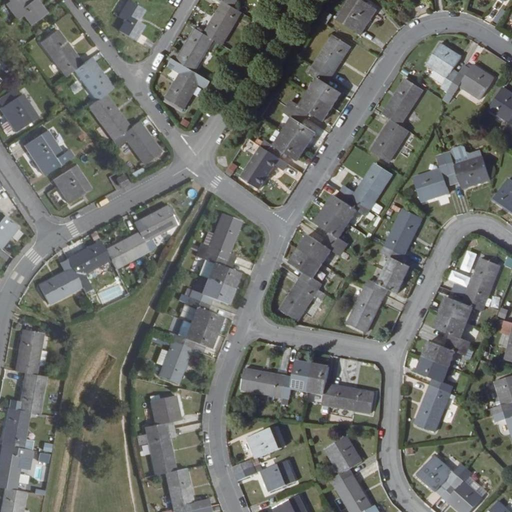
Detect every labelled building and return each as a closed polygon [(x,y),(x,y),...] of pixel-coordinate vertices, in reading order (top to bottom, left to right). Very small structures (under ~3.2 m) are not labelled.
[(46,13),(35,0),(10,0),(9,1),(6,4),(17,19),(22,15),(30,24),(46,13)] [(362,0),(348,0),(336,19),(360,34),(376,9),(362,0)] [(123,20),(117,30),(141,44),(145,36),(139,33),(143,25),(137,22),(144,10),(127,1),(118,16),(123,20)] [(222,44),(241,11),(233,7),(224,1),(205,34),(214,39),(222,44)] [(195,72),(214,39),(205,34),(196,29),(177,61),(186,66),(195,72)] [(82,63),(56,30),(40,42),(65,75),(73,70),(82,63)] [(330,77),(350,46),(334,36),(314,67),(330,77)] [(453,69),(461,56),(441,43),(427,64),(434,69),(447,77),(443,84),(441,86),(448,91),(459,73),(453,69)] [(112,87),(90,57),(82,63),(73,70),(96,100),(104,94),(112,87)] [(182,74),(186,66),(177,61),(173,59),(169,66),(182,74)] [(479,99),(494,77),(474,64),(466,77),(459,73),(448,91),(454,95),(460,86),(479,99)] [(183,109),(197,85),(205,89),(210,81),(195,72),(186,66),(182,74),(167,99),(183,109)] [(341,93),(326,83),(330,77),(314,67),(310,73),(318,79),(310,92),(332,106),(341,93)] [(443,84),(447,77),(434,69),(430,76),(443,84)] [(400,125),(422,90),(406,79),(383,114),(391,119),(400,125)] [(511,93),(503,88),(489,109),(509,123),(503,131),(510,136),(511,132),(511,93)] [(332,106),(310,92),(301,106),(292,101),(288,107),(304,117),(308,111),(323,121),(332,106)] [(0,109),(15,132),(37,118),(22,94),(0,109)] [(130,127),(104,94),(96,100),(88,106),(113,140),(121,134),(130,127)] [(315,133),(300,123),(304,117),(288,107),(284,113),(293,119),(284,132),(306,146),(315,133)] [(388,163),(409,130),(400,125),(391,119),(371,151),(388,163)] [(160,152),(138,121),(130,127),(121,134),(144,164),(160,152)] [(62,154),(46,131),(24,145),(44,175),(72,157),(68,150),(62,154)] [(297,160),(306,146),(284,132),(275,145),(267,140),(262,146),(279,157),(282,151),(297,160)] [(282,169),(287,162),(279,157),(262,146),(242,178),(258,188),(274,164),(282,169)] [(471,158),(470,154),(466,152),(465,147),(461,146),(452,149),(452,152),(456,163),(471,158)] [(490,179),(482,155),(471,158),(456,163),(452,152),(445,154),(451,173),(458,171),(461,180),(463,188),(490,179)] [(446,185),(443,176),(451,173),(445,154),(437,156),(441,168),(414,177),(421,202),(449,193),(446,185)] [(25,161),(31,171),(37,167),(31,158),(25,161)] [(52,179),(68,203),(90,189),(74,164),(52,179)] [(369,209),(392,175),(374,164),(356,192),(352,198),(369,209)] [(461,180),(458,171),(451,173),(454,182),(461,180)] [(454,182),(451,173),(443,176),(446,185),(454,182)] [(129,183),(124,175),(116,180),(120,188),(129,183)] [(511,180),(509,178),(493,199),(511,211),(511,180)] [(356,192),(345,185),(341,191),(352,198),(356,192)] [(348,204),(352,198),(341,191),(337,197),(348,204)] [(369,209),(352,198),(348,204),(337,197),(334,195),(325,209),(348,224),(357,210),(365,215),(369,209)] [(151,239),(177,225),(167,206),(135,224),(139,232),(149,250),(155,247),(151,239)] [(348,224),(325,209),(316,223),(330,232),(326,238),(344,249),(348,243),(339,237),(348,224)] [(403,255),(421,218),(402,210),(385,246),(403,255)] [(0,248),(0,249),(17,227),(0,213),(0,248)] [(229,252),(241,221),(222,213),(213,235),(209,247),(203,244),(201,244),(199,249),(226,259),(229,252)] [(115,268),(149,250),(139,232),(106,250),(111,260),(115,268)] [(209,247),(213,235),(208,233),(203,244),(209,247)] [(323,264),(332,250),(340,255),(344,249),(326,238),(323,244),(308,235),(299,249),(323,264)] [(84,274),(111,260),(106,250),(101,242),(68,259),(82,286),(86,293),(92,289),(84,274)] [(404,279),(410,266),(403,263),(400,262),(403,255),(385,246),(382,253),(391,258),(385,270),(404,279)] [(226,259),(199,249),(196,257),(205,260),(214,264),(208,278),(234,288),(240,273),(229,269),(223,267),(226,259)] [(314,277),(323,264),(299,249),(290,262),(304,272),(300,278),(318,290),(323,283),(314,277)] [(232,262),(235,254),(229,252),(226,259),(232,262)] [(487,296),(500,264),(480,257),(465,296),(484,304),(488,305),(491,298),(487,296)] [(82,286),(68,259),(61,263),(66,272),(40,286),(49,304),(82,286)] [(229,269),(232,262),(226,259),(223,267),(229,269)] [(208,278),(214,264),(205,260),(199,275),(208,278)] [(397,292),(404,279),(385,270),(379,283),(370,278),(366,286),(385,294),(388,287),(393,289),(397,292)] [(234,288),(208,278),(202,294),(192,290),(189,296),(209,304),(211,298),(227,304),(234,288)] [(298,320),(318,290),(300,278),(280,308),(298,320)] [(381,301),(385,294),(366,286),(348,323),(366,333),(381,301)] [(389,297),(393,289),(388,287),(385,294),(389,297)] [(216,332),(222,318),(205,312),(209,304),(189,296),(182,294),(179,302),(196,308),(191,322),(216,332)] [(386,303),(389,297),(385,294),(381,301),(386,303)] [(466,322),(473,307),(482,310),(484,304),(465,296),(463,302),(447,296),(441,312),(466,322)] [(461,337),(466,322),(441,312),(435,327),(451,333),(448,341),(468,348),(470,341),(461,337)] [(210,348),(216,332),(191,322),(184,338),(175,334),(172,341),(191,348),(194,342),(210,348)] [(40,350),(43,333),(22,329),(14,372),(25,373),(36,375),(37,365),(40,350)] [(177,384),(191,348),(172,341),(158,376),(177,384)] [(449,367),(456,351),(465,355),(468,348),(448,341),(445,347),(430,341),(424,357),(449,367)] [(155,365),(161,367),(166,351),(161,349),(155,365)] [(44,366),(46,351),(40,350),(37,365),(44,366)] [(444,381),(449,367),(424,357),(418,371),(434,377),(431,385),(450,393),(453,385),(444,381)] [(308,391),(313,364),(297,361),(294,378),(287,377),(283,397),(290,398),(292,388),(308,391)] [(326,384),(329,367),(313,364),(308,391),(324,394),(322,404),(330,405),(334,385),(326,384)] [(283,397),(287,377),(246,369),(242,389),(283,397)] [(39,414),(45,377),(36,375),(25,373),(18,410),(29,412),(39,414)] [(511,375),(495,382),(503,405),(493,409),(495,415),(511,409),(511,375)] [(177,384),(158,376),(155,383),(176,387),(177,384)] [(370,413),(374,392),(334,385),(330,405),(370,413)] [(436,431),(450,393),(431,385),(416,423),(436,431)] [(179,420),(173,396),(150,401),(155,425),(144,427),(146,434),(166,430),(164,423),(171,422),(179,420)] [(25,439),(29,412),(18,410),(8,408),(2,445),(32,450),(33,441),(25,439)] [(511,409),(495,415),(497,422),(508,418),(511,431),(511,409)] [(249,438),(257,459),(282,449),(273,428),(249,438)] [(174,471),(167,438),(166,430),(146,434),(138,436),(140,444),(148,442),(155,475),(165,473),(174,471)] [(349,469),(362,462),(347,437),(325,449),(340,474),(331,480),(335,486),(353,475),(349,469)] [(41,451),(51,453),(53,445),(43,442),(41,451)] [(16,490),(22,456),(31,457),(32,450),(2,445),(0,454),(0,486),(5,488),(16,490)] [(37,453),(33,479),(46,481),(50,455),(37,453)] [(452,485),(466,469),(460,464),(452,472),(435,456),(419,475),(436,491),(446,479),(452,485)] [(236,476),(255,468),(252,461),(233,469),(236,476)] [(262,471),(271,492),(296,482),(287,461),(262,471)] [(258,474),(255,468),(236,476),(239,482),(258,474)] [(192,503),(184,469),(174,471),(165,473),(173,511),(182,511),(193,510),(192,503)] [(470,511),(483,499),(465,482),(471,474),(466,469),(452,485),(457,489),(448,501),(460,511),(470,511)] [(364,511),(372,508),(353,475),(335,486),(350,511),(364,511)] [(442,496),(452,485),(446,479),(436,491),(442,496)] [(448,501),(457,489),(452,485),(442,496),(448,501)] [(21,511),(25,491),(16,490),(5,488),(0,511),(21,511)] [(274,508),(275,511),(306,511),(298,496),(274,508)] [(208,506),(207,500),(192,503),(193,510),(208,506)] [(509,511),(499,502),(490,511),(509,511)]
